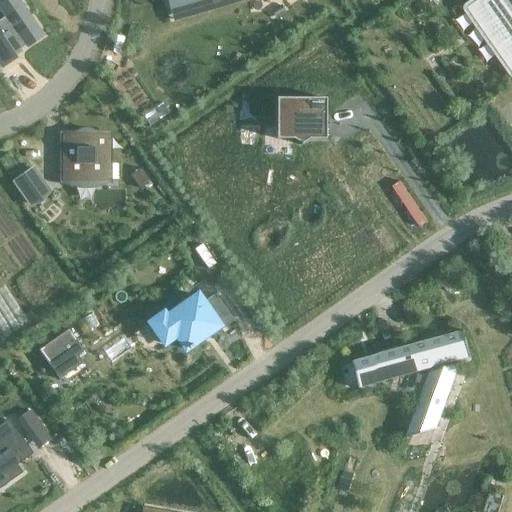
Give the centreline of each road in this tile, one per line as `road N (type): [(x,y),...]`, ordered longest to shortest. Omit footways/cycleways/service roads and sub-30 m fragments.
road 1 (residential): [(511,206),(452,235),(58,511)]
road 2 (residential): [(0,124),(38,105),(76,65),(98,0)]
